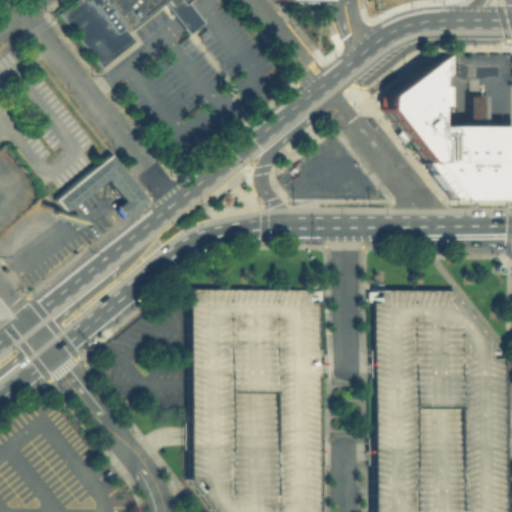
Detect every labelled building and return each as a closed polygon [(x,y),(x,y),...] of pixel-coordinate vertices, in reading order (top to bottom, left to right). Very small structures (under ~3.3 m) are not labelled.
[(182,0),(191,12),(197,19),(183,30),(177,23),(159,0),(157,0),(122,28),(131,39),(96,66),(54,12),(68,0),(182,0)] [(436,52),(436,68),(436,124),(508,124),(507,199),(447,199),(435,183),(376,107),(377,94),(436,52)] [(107,152),(144,199),(120,218),(110,206),(119,199),(102,177),(60,211),(49,198),(107,152)] [(182,285),(317,289),(316,366),(316,449),(315,511),(209,511),(181,475),(181,433),(181,404),(182,383),(182,322),(182,298),(182,285)] [(365,288),(450,288),(500,347),(500,511),(365,511),(365,449),(365,367),(365,288)]
